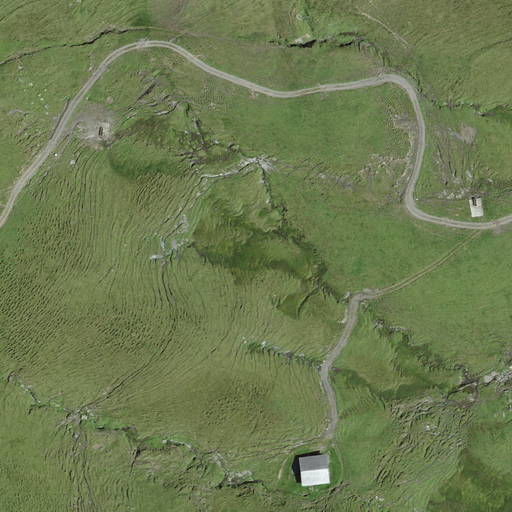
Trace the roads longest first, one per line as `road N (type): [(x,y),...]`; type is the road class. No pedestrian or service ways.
road 1 (unclassified): [(0,225),(100,68),(126,48),(154,42),(273,92),(397,78),(421,122),(409,196),(416,211),(471,224),(511,217)]
road 2 (track): [(325,440),(334,412),(325,363),(352,324),(359,294),(394,288),(486,224)]
